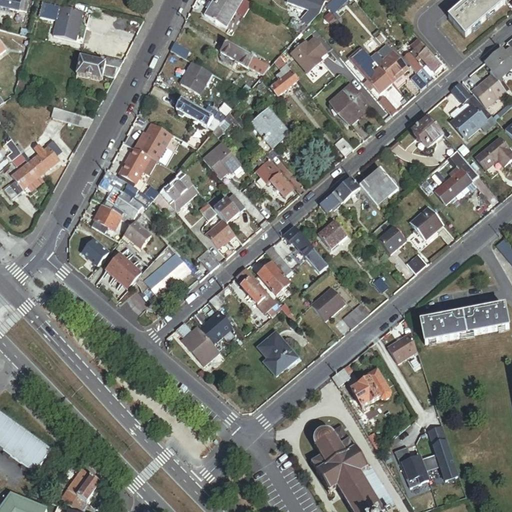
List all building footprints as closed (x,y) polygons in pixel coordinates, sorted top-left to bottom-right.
[(0,0),(0,9),(0,13),(8,15),(9,11),(24,15),(27,0),(0,0)] [(226,30),(243,1),(241,0),(215,0),(205,17),(226,30)] [(301,36),(318,17),(325,4),(312,0),(289,0),(287,5),(309,13),(299,24),(293,21),(288,28),(298,34),(298,35),(301,36)] [(346,0),(333,0),(329,5),(326,8),(332,16),(335,14),(346,0)] [(498,0),(471,0),(449,20),(465,39),(504,6),(498,0)] [(75,45),(82,16),(59,10),(52,40),(75,45)] [(31,41),(26,40),(15,73),(21,75),(31,41)] [(326,56),(314,42),(307,48),(305,46),(301,49),(296,53),(291,58),(307,77),(322,65),(320,62),(326,56)] [(419,59),(426,52),(418,43),(411,49),(413,52),(419,59)] [(176,45),(172,53),(185,61),(190,53),(176,45)] [(287,49),(283,45),(277,52),(281,55),(287,49)] [(248,70),(253,62),(226,46),(221,55),(248,71),(248,70)] [(404,75),(408,73),(386,48),(378,55),(384,62),(377,68),(379,71),(392,86),(397,91),(408,82),(408,79),(404,75)] [(500,80),(511,69),(511,53),(509,50),(504,54),(501,51),(484,66),(491,75),(490,76),(491,79),(498,86),(501,83),(502,82),(500,80)] [(351,61),(368,80),(379,71),(377,68),(362,51),(351,61)] [(413,52),(403,61),(417,77),(423,71),(431,80),(435,77),(419,59),(413,52)] [(435,77),(442,71),(426,52),(419,59),(435,77)] [(215,59),(207,72),(210,74),(218,62),(215,59)] [(106,66),(105,65),(81,60),(77,77),(102,83),(103,79),(106,68),(106,66)] [(287,69),(280,60),(274,66),(280,74),(287,69)] [(120,71),(123,65),(106,61),(105,65),(106,66),(106,68),(120,71)] [(263,79),(269,72),(253,62),(248,70),(263,79)] [(198,97),(210,76),(192,65),(180,86),(198,97)] [(114,82),(120,71),(106,68),(103,79),(114,82)] [(298,84),(287,69),(280,74),(282,75),(277,79),(280,83),(271,91),(278,100),(298,84)] [(379,97),(392,86),(379,71),(368,80),(366,82),(379,97)] [(427,89),(433,83),(431,80),(423,71),(417,77),(427,89)] [(421,94),(427,89),(417,77),(411,83),(421,94)] [(229,78),(227,82),(236,88),(238,84),(229,78)] [(506,89),(501,83),(498,86),(491,79),(471,96),(473,98),(485,112),(509,92),(506,89)] [(470,100),(459,87),(451,94),(463,108),(463,107),(463,108),(459,112),(458,110),(450,117),(455,123),(452,126),(465,142),(481,129),(485,133),(494,125),(491,122),(492,121),(485,112),(473,98),(470,100)] [(350,128),(371,111),(351,88),(331,105),(350,128)] [(397,114),(384,100),(379,105),(392,119),(397,114)] [(203,115),(182,103),(177,113),(180,114),(179,115),(179,117),(182,119),(184,118),(184,117),(214,134),(219,129),(222,125),(214,121),(203,115)] [(203,115),(214,121),(218,114),(208,108),(203,115)] [(266,140),(257,148),(266,159),(290,138),(269,113),(254,126),(266,140)] [(87,121),(63,114),(58,123),(82,130),(87,121)] [(218,114),(214,121),(222,125),(225,122),(228,119),(218,114)] [(234,122),(229,117),(228,119),(225,122),(230,126),(234,122)] [(427,152),(443,138),(429,121),(417,131),(415,133),(412,135),(427,152)] [(219,129),(224,135),(230,126),(225,122),(222,125),(219,129)] [(173,138),(152,126),(142,145),(139,144),(135,151),(157,164),(159,164),(173,138)] [(224,135),(219,129),(214,134),(213,135),(218,141),(224,135)] [(344,160),(353,153),(343,141),(334,149),(344,160)] [(6,147),(11,153),(17,149),(12,142),(6,147)] [(511,163),(511,156),(500,142),(476,162),(486,174),(498,164),(504,171),(511,163)] [(49,147),(57,157),(62,153),(54,143),(49,147)] [(231,177),(241,168),(223,146),(204,162),(220,182),(229,174),(231,177)] [(28,164),(39,178),(60,161),(57,157),(49,147),(28,164)] [(11,165),(22,156),(17,149),(11,153),(5,158),(11,165)] [(135,151),(134,151),(120,177),(137,187),(143,174),(150,178),(157,164),(135,151)] [(478,180),(457,155),(450,160),(458,170),(451,176),(454,179),(436,195),(447,207),(478,180)] [(15,170),(26,162),(22,156),(11,165),(15,170)] [(263,168),(269,163),(263,156),(258,161),(263,168)] [(281,176),(269,163),(263,168),(257,173),(268,187),(271,185),(285,202),(294,195),(279,178),(281,176)] [(39,178),(28,164),(11,177),(15,181),(3,190),(11,200),(26,188),(31,195),(44,185),(39,178)] [(360,191),(377,210),(398,192),(382,173),(360,191)] [(106,177),(105,177),(99,188),(113,195),(103,208),(123,219),(125,215),(134,221),(143,208),(147,210),(153,204),(140,194),(108,174),(106,177)] [(432,180),(439,189),(444,184),(437,175),(432,180)] [(182,176),(166,190),(169,195),(186,180),(182,176)] [(360,191),(351,181),(335,195),(342,203),(344,205),(360,191)] [(160,196),(151,187),(144,196),(153,203),(154,204),(158,199),(160,196)] [(193,189),(171,209),(176,215),(199,195),(193,189)] [(342,203),(335,195),(332,197),(339,205),(342,203)] [(332,211),(339,205),(332,197),(325,203),(332,211)] [(239,218),(246,212),(234,198),(227,203),(239,218)] [(169,211),(158,199),(154,204),(164,216),(169,211)] [(240,218),(239,218),(227,203),(215,214),(218,217),(223,224),(228,228),(240,218)] [(328,215),(332,211),(325,203),(321,207),(328,215)] [(201,214),(204,217),(212,210),(209,207),(201,214)] [(123,219),(103,208),(94,223),(92,227),(104,236),(107,230),(114,234),(123,219)] [(210,224),(218,217),(215,214),(212,210),(204,217),(210,224)] [(443,227),(429,210),(411,226),(425,243),(443,227)] [(146,222),(142,218),(137,223),(141,227),(146,222)] [(218,253),(236,238),(228,228),(223,224),(206,239),(218,253)] [(348,238),(336,224),(320,238),(332,252),(348,238)] [(151,239),(135,226),(123,241),(131,248),(132,246),(136,249),(138,247),(142,250),(151,239)] [(131,230),(126,227),(114,242),(119,245),(131,230)] [(291,243),(300,235),(295,230),(283,240),(288,245),(289,245),(291,243)] [(314,252),(300,235),(291,243),(296,248),(306,259),(314,252)] [(511,247),(506,241),(497,250),(511,267),(511,247)] [(175,259),(177,258),(168,248),(136,286),(141,292),(144,298),(148,303),(153,306),(159,302),(158,301),(159,300),(155,296),(155,297),(154,295),(151,292),(150,291),(151,291),(147,287),(146,287),(145,286),(147,284),(148,284),(151,282),(150,281),(151,281),(154,279),(153,278),(155,277),(155,278),(157,277),(156,276),(157,275),(157,276),(160,274),(159,273),(160,272),(161,273),(163,271),(163,270),(165,268),(166,269),(168,267),(167,266),(169,265),(172,263),(171,263),(172,262),(173,263),(176,260),(175,259)] [(265,255),(271,261),(276,257),(273,253),(276,250),(274,248),(270,252),(270,251),(265,255)] [(321,260),(314,252),(306,259),(312,267),(321,260)] [(211,276),(221,267),(209,253),(199,262),(211,276)] [(138,267),(124,255),(112,269),(128,283),(136,274),(134,272),(138,267)] [(271,261),(286,278),(291,274),(276,256),(276,257),(271,261)] [(190,276),(192,274),(177,257),(177,258),(175,259),(176,260),(173,263),(172,262),(171,263),(172,263),(169,265),(167,266),(168,267),(166,269),(165,268),(163,270),(163,271),(161,273),(160,272),(159,273),(160,274),(157,276),(157,275),(156,276),(157,277),(155,278),(155,277),(153,278),(154,279),(151,281),(150,281),(151,282),(148,284),(147,284),(145,286),(146,287),(147,287),(151,291),(150,291),(151,292),(154,295),(155,297),(155,296),(159,300),(158,301),(159,302),(162,300),(161,300),(164,298),(166,297),(165,296),(167,295),(168,295),(169,294),(168,294),(170,292),(171,293),(172,292),(171,291),(174,289),(174,290),(175,289),(174,288),(178,286),(180,285),(180,284),(182,282),(183,282),(184,281),(185,279),(186,280),(188,278),(187,278),(190,276)] [(427,268),(418,258),(406,268),(415,278),(427,268)] [(320,276),(328,269),(321,260),(312,267),(320,276)] [(267,287),(280,276),(272,267),(259,278),(267,287)] [(281,312),(246,272),(237,280),(244,288),(242,290),(265,317),(267,315),(271,320),(281,312)] [(290,288),(280,276),(267,287),(276,299),(290,288)] [(331,291),(311,308),(325,324),(345,306),(331,291)] [(210,303),(219,313),(225,308),(216,298),(210,303)] [(285,306),(280,309),(287,317),(291,313),(285,306)] [(362,307),(343,323),(351,332),(370,317),(362,307)] [(485,315),(472,317),(458,320),(446,323),(446,321),(437,323),(437,324),(423,327),(427,348),(511,331),(506,310),(492,313),(492,312),(484,314),(485,315)] [(220,315),(200,332),(213,348),(234,331),(220,315)] [(419,355),(408,321),(401,327),(411,358),(419,355)] [(176,333),(183,342),(192,334),(184,325),(176,333)] [(204,367),(219,355),(213,348),(200,332),(198,329),(192,334),(183,342),(181,344),(190,355),(192,353),(204,367)] [(298,363),(277,338),(260,353),(270,365),(266,368),(278,381),(298,363)] [(192,353),(190,355),(202,369),(204,367),(192,353)] [(346,373),(335,383),(340,392),(352,382),(346,373)] [(424,373),(419,375),(430,408),(436,406),(424,373)] [(371,383),(371,384),(382,402),(383,402),(383,403),(387,404),(392,401),(393,396),(379,374),(369,380),(371,383)] [(382,402),(371,384),(362,389),(362,390),(354,395),(365,412),(373,407),(382,402)] [(35,476),(52,453),(0,415),(0,450),(4,454),(10,459),(23,467),(29,472),(35,476)] [(354,443),(353,444),(352,443),(351,443),(345,432),(344,430),(344,431),(343,430),(342,431),(342,432),(334,436),(333,437),(331,436),(328,435),(328,434),(327,434),(326,435),(325,436),(322,437),(319,439),(317,441),(316,440),(315,442),(317,442),(316,444),(316,447),(317,450),(318,452),(317,453),(318,454),(318,453),(324,462),(315,467),(315,466),(313,467),(314,468),(312,468),(313,470),(315,469),(320,477),(318,478),(319,480),(321,479),(331,496),(330,497),(331,498),(332,498),(333,499),(334,498),(334,497),(340,493),(345,501),(344,502),(345,503),(346,503),(351,511),(350,511),(398,511),(399,511),(399,510),(398,511),(393,501),(392,500),(387,492),(387,491),(386,490),(381,482),(381,481),(380,480),(380,481),(375,471),(374,470),(373,470),(372,470),(372,471),(370,472),(359,453),(359,454),(354,445),(354,443)] [(75,493),(87,476),(82,472),(62,500),(79,511),(80,511),(86,505),(78,499),(80,496),(75,493)] [(102,486),(87,476),(75,493),(80,496),(78,499),(86,505),(87,506),(102,486)] [(42,511),(13,500),(3,511),(42,511)]
